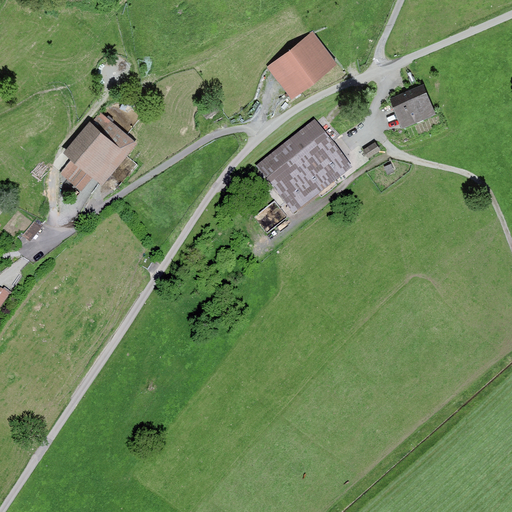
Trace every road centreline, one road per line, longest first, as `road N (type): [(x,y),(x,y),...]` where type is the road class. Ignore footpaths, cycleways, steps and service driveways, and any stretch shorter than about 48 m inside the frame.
road 1 (residential): [(511,15),(338,87),(256,140),(2,511)]
road 2 (track): [(378,118),(390,145),(483,181),(511,241)]
road 3 (track): [(399,0),(378,53),(378,118),(358,141)]
